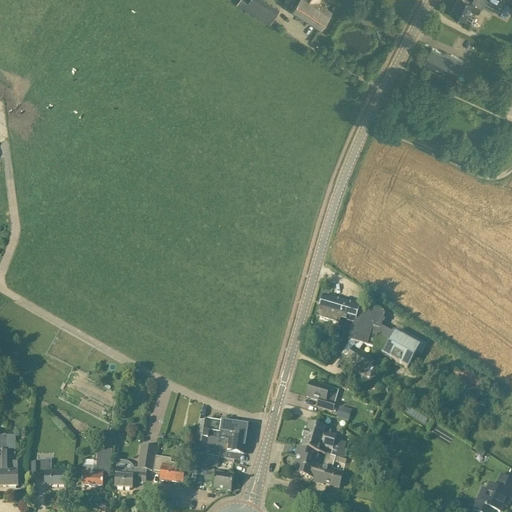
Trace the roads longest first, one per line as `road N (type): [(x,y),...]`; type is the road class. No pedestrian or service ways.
road 1 (tertiary): [(245,511),(339,188),(430,0)]
road 2 (unknown): [(511,121),(397,65)]
